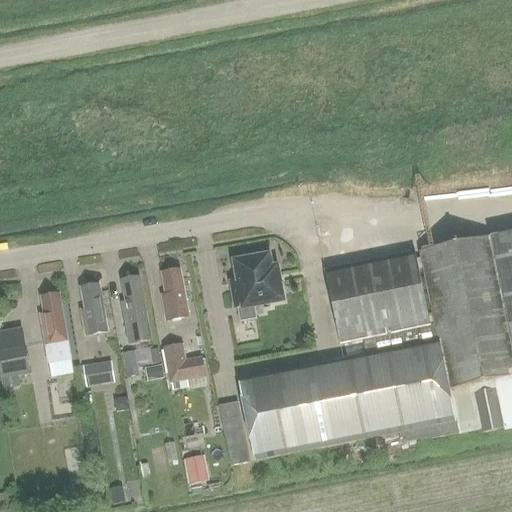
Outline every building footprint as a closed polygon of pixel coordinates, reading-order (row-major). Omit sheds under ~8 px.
[(511,233),(492,238),(420,253),(421,260),(417,261),(416,254),(326,272),(341,346),(364,341),(367,356),(239,381),(255,463),(402,434),(404,444),(422,440),(422,442),(459,434),(482,430),(483,434),(504,430),(504,431),(511,429),(511,233)] [(239,282),(233,283),(237,310),(239,310),(241,323),(256,320),(253,307),(282,302),(277,270),(271,271),(269,258),(236,264),(239,282)] [(162,297),(167,323),(189,319),(180,271),(162,275),(166,296),(162,297)] [(122,282),(126,304),(122,304),(130,347),(152,343),(140,279),(122,282)] [(81,312),(86,337),(108,333),(99,286),(81,290),(85,311),(81,312)] [(60,296),(41,299),(44,316),(41,316),(42,321),(41,321),(49,365),(71,361),(60,296)] [(0,369),(2,381),(32,376),(26,341),(0,345),(0,369)] [(185,349),(166,352),(171,384),(206,378),(202,358),(187,361),(185,349)] [(149,352),(152,367),(160,365),(158,350),(149,352)] [(139,377),(135,353),(122,356),(126,379),(139,377)] [(111,364),(84,368),(83,368),(87,388),(115,384),(111,364)] [(161,367),(151,369),(154,383),(164,381),(161,367)] [(20,388),(18,378),(2,381),(4,391),(20,388)] [(127,399),(115,401),(117,413),(129,411),(127,399)] [(231,468),(250,464),(238,404),(219,408),(231,468)] [(203,457),(185,460),(189,485),(208,482),(203,457)] [(122,487),(109,490),(112,506),(125,504),(122,487)] [(88,491),(60,495),(61,501),(42,504),(43,511),(78,511),(91,510),(88,491)]
